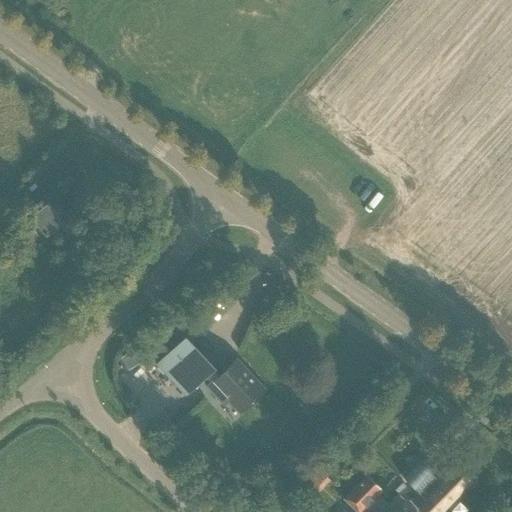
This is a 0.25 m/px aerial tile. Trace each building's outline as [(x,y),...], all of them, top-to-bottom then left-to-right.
[(49,195),(23,216),(25,219),(0,238),(0,245),(14,263),(43,241),(45,243),(71,222),(49,195)] [(189,397),(188,396),(206,379),(211,384),(207,387),(225,405),(230,401),(243,414),(243,413),(242,412),(265,389),(266,391),(267,390),(235,358),(234,358),(235,359),(218,376),(214,371),(215,369),(216,370),(216,369),(184,337),(184,338),(157,365),(156,365),(188,398),(189,397)] [(436,478),(430,472),(435,467),(425,457),(404,478),(418,492),(410,501),(420,511),(439,511),(470,481),(457,468),(451,463),(436,478)] [(377,495),(382,490),(368,475),(345,499),(358,511),(377,511),(386,503),(377,495)] [(398,494),(381,511),(394,511),(405,500),(398,494)]
